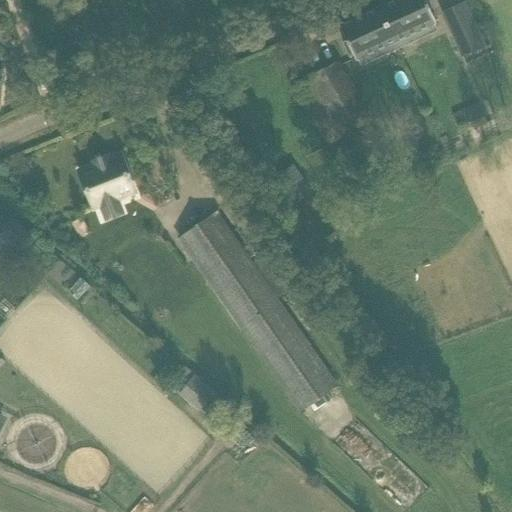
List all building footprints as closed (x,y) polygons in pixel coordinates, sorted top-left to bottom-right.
[(425,0),(392,0),(380,6),(395,39),(393,40),(398,49),(414,42),(410,33),(425,27),(426,29),(437,24),(425,0)] [(395,39),(380,6),(339,25),(347,41),(343,43),(349,57),(353,55),(356,62),(358,61),(361,67),(376,60),(372,50),(393,40),(395,39)] [(485,47),(473,21),(450,31),(455,41),(465,36),(472,53),(485,47)] [(305,103),(327,145),(371,122),(337,62),(295,86),(305,103)] [(479,104),(453,115),(461,133),(487,122),(479,104)] [(93,208),(134,192),(120,156),(79,172),(93,208)] [(179,239),(191,255),(244,334),(238,339),(276,391),(281,387),(300,413),(338,386),(278,299),(288,293),(262,257),(253,263),(228,229),(216,213),(179,239)] [(0,230),(0,235),(22,255),(37,239),(13,216),(0,230)] [(196,373),(178,394),(199,412),(217,391),(196,373)]
